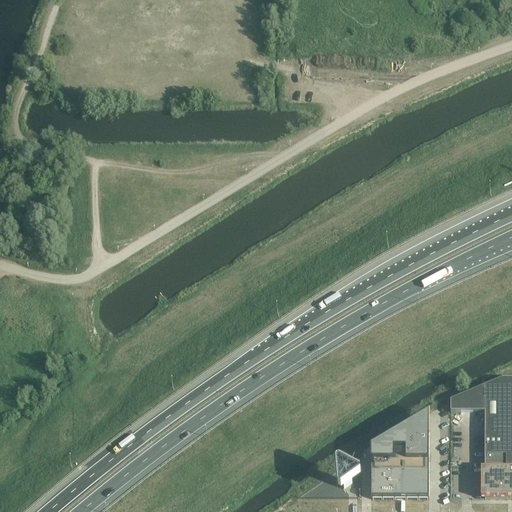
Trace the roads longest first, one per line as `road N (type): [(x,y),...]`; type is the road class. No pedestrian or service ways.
road 1 (unclassified): [(0,266),(65,281),(98,272),(389,93),(511,45)]
road 2 (motorway): [(511,214),(373,284),(243,364),(47,511)]
road 3 (motorway): [(80,511),(285,361),(511,237)]
road 4 (track): [(56,0),(17,106),(17,139),(91,165),(98,272)]
road 5 (track): [(249,0),(253,63),(373,68),(421,79)]
road 6 (track): [(91,165),(271,166)]
